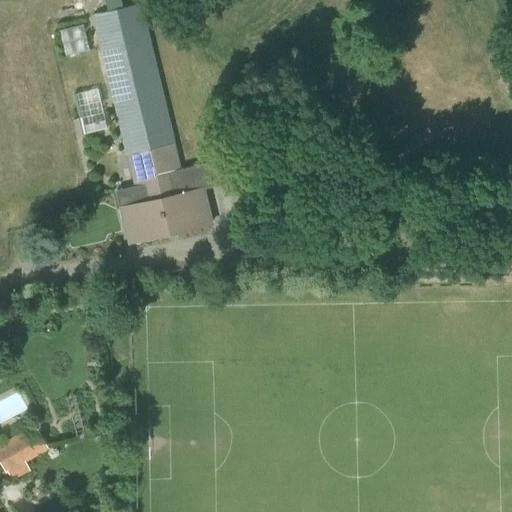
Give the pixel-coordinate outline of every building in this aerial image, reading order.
[(122,205),(130,242),(213,222),(205,189),(229,182),(224,158),(181,169),(142,3),(95,14),(135,185),(118,189),(122,205)] [(84,25),(63,28),(66,53),(88,50),(84,25)] [(83,134),(79,118),(74,119),(78,135),(83,134)] [(511,511),(511,404),(502,421),(505,423),(489,447),(486,445),(443,511),(378,511),(368,494),(337,511),(511,511)] [(47,449),(34,424),(0,443),(0,460),(6,472),(8,471),(13,480),(30,471),(24,461),(47,449)]
